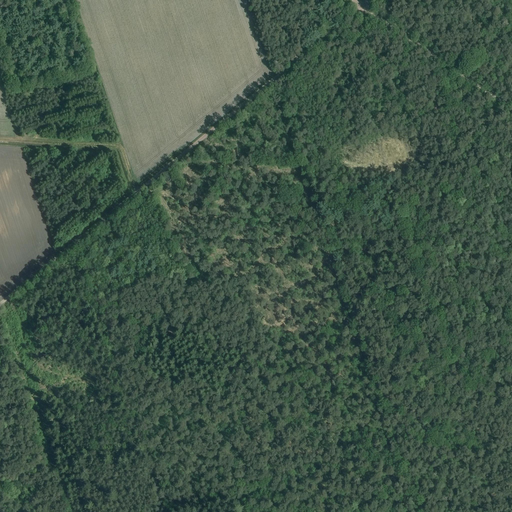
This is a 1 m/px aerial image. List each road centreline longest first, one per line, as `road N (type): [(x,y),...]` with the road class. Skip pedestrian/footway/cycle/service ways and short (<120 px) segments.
road 1 (track): [(0,305),(363,5)]
road 2 (track): [(242,511),(246,418),(221,391),(144,183)]
road 3 (track): [(511,109),(363,5)]
road 4 (track): [(134,192),(115,145),(0,138)]
